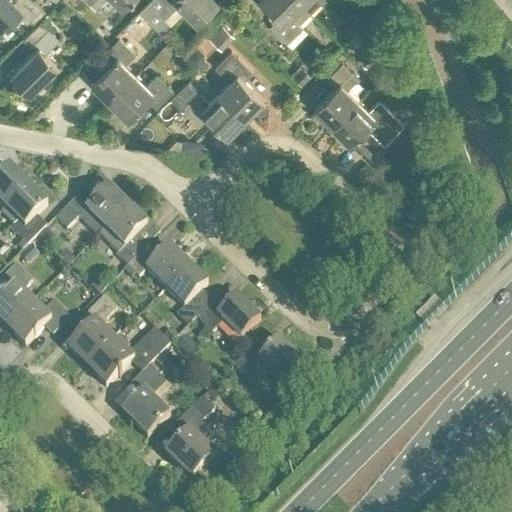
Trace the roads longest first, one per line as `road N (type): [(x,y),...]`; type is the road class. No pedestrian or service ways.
road 1 (residential): [(191,208),(305,325),(343,329),(390,289),(397,268),(386,236),(298,151),(269,143),(241,157)]
road 2 (primary): [(511,300),(301,511)]
road 3 (residential): [(0,136),(130,161),(191,208)]
road 4 (residential): [(153,511),(149,482),(51,384),(16,380)]
road 5 (primary): [(370,511),(511,369)]
